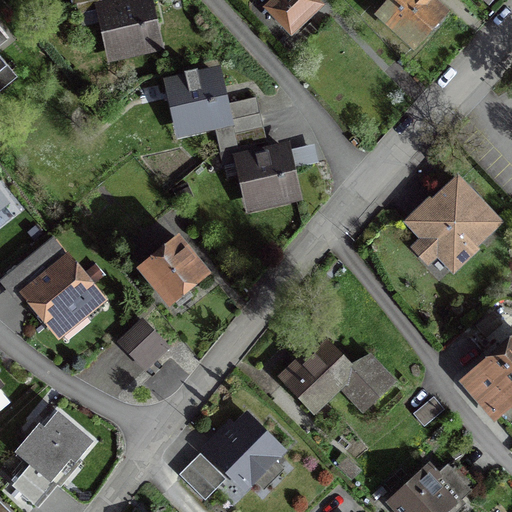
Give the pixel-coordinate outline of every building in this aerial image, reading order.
[(111,58),(156,48),(145,0),(100,10),(111,58)] [(274,0),(265,10),(290,36),(319,8),(311,0),(274,0)] [(443,15),(429,2),(431,0),(394,0),(379,16),(412,48),(443,15)] [(0,74),(8,84),(14,79),(0,61),(0,43),(4,40),(0,34),(0,74)] [(169,86),(180,133),(225,123),(214,75),(169,86)] [(233,137),(236,151),(265,144),(259,115),(230,122),(233,137)] [(249,209),(294,198),(283,150),(238,161),(249,209)] [(495,224),(456,184),(430,208),(429,206),(410,224),(425,239),(414,250),(426,263),(437,253),(452,269),(471,251),(469,249),(495,224)] [(192,262),(195,259),(187,249),(184,251),(175,240),(141,268),(170,305),(173,303),(178,309),(191,298),(186,292),(205,277),(192,262)] [(95,295),(51,243),(4,282),(19,300),(24,296),(52,330),(64,320),(65,322),(76,315),(84,306),(83,305),(95,295)] [(91,286),(102,277),(94,267),(83,276),(91,286)] [(128,355),(150,335),(139,324),(118,344),(128,355)] [(167,349),(151,333),(150,335),(128,355),(143,371),(167,349)] [(511,401),(511,341),(465,383),(475,395),(474,399),(476,403),(479,405),(483,405),(494,417),(511,401)] [(391,384),(367,359),(353,373),(326,345),(309,361),(304,355),(280,379),(307,408),(333,384),(338,389),(350,377),(359,386),(348,396),(362,411),(391,384)] [(412,416),(422,428),(443,412),(432,399),(412,416)] [(234,426),(230,421),(201,451),(245,495),(286,453),(246,414),(234,426)] [(88,444),(57,417),(43,433),(38,429),(17,454),(30,465),(11,488),(34,507),(53,484),(49,481),(69,457),(74,461),(88,444)] [(225,480),(200,455),(179,476),(204,501),(225,480)] [(446,511),(454,505),(434,484),(439,479),(431,470),(426,475),(422,471),(388,503),(396,511),(446,511)]
